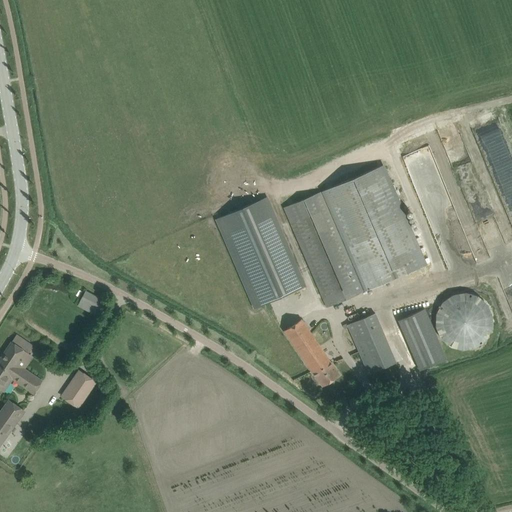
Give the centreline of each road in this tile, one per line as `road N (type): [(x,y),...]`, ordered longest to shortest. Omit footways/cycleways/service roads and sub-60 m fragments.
road 1 (unclassified): [(448,511),(205,340),(17,249)]
road 2 (secondary): [(17,249),(20,173),(0,67)]
